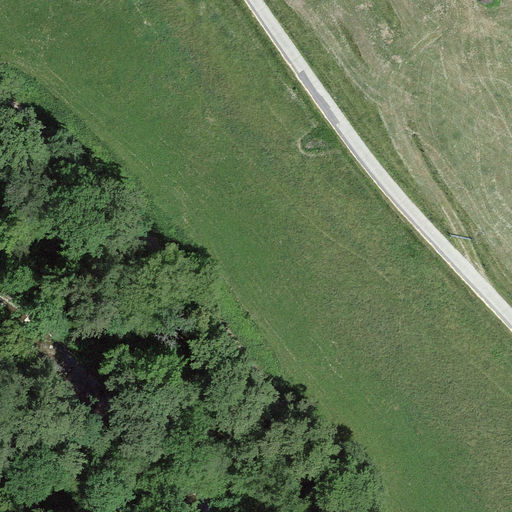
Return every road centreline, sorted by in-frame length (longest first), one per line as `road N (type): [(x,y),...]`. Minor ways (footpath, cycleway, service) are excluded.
road 1 (track): [(376,511),(351,470),(86,141),(0,79)]
road 2 (track): [(253,0),(383,180),(511,321)]
